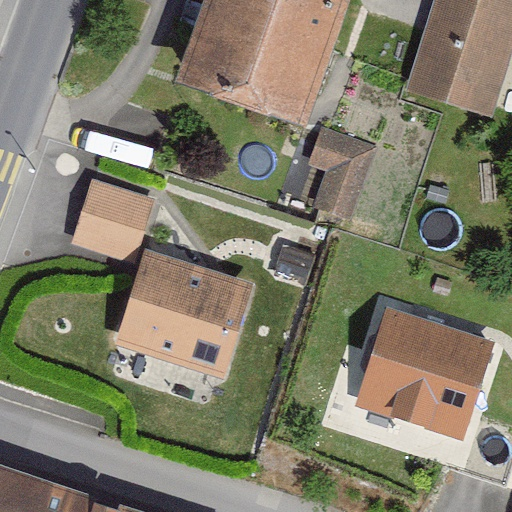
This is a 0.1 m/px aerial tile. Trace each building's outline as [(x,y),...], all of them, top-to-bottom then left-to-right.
[(219,0),(190,90),(313,130),(354,0),(219,0)] [(511,0),(440,0),(411,96),(496,121),(511,69),(511,0)] [(327,121),(313,158),(332,165),(318,202),(354,216),(382,142),(327,121)] [(138,255),(158,189),(95,171),(75,236),(138,255)] [(116,348),(236,385),(266,286),(146,249),(116,348)] [(362,411),(469,444),(500,343),(393,310),(362,411)] [(0,511),(107,511),(0,478),(0,511)]
